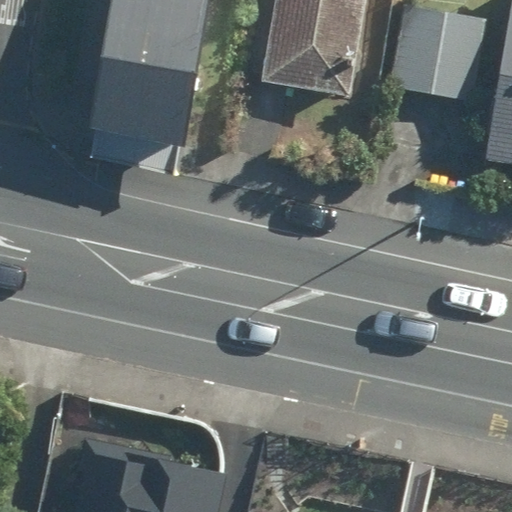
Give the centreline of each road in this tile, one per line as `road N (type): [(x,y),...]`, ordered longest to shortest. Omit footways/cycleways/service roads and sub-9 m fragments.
road 1 (primary): [(511,349),(0,240)]
road 2 (unknown): [(111,265),(47,376),(17,511)]
